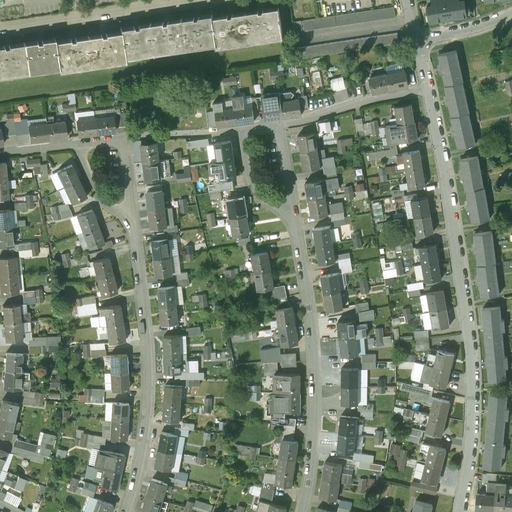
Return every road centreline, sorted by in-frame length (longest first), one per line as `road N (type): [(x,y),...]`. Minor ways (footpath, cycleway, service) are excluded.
road 1 (residential): [(456,511),(469,356),(429,87)]
road 2 (residential): [(304,511),(316,371),(292,209)]
road 3 (residential): [(125,511),(143,447),(148,376),(133,222)]
road 4 (residential): [(201,0),(0,29)]
road 5 (residential): [(278,126),(429,87)]
